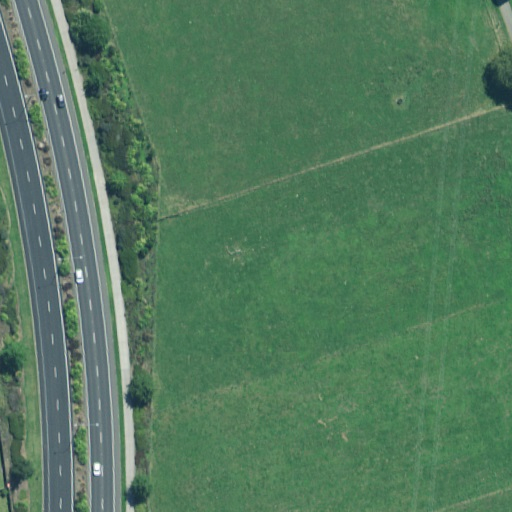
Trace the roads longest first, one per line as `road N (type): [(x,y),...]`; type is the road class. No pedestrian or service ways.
road 1 (primary): [(26,0),(81,236),(95,331),(102,511)]
road 2 (primary): [(58,511),(49,309),(0,60)]
